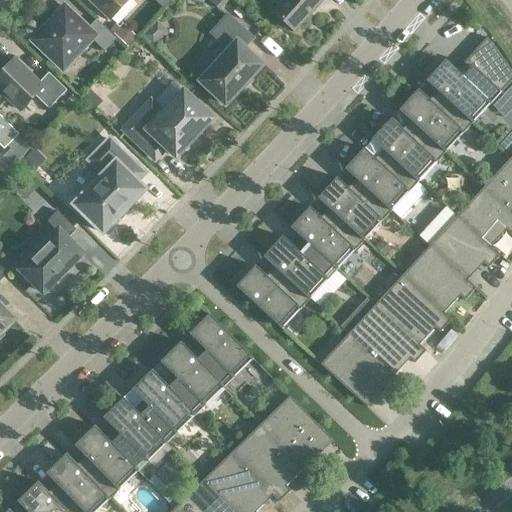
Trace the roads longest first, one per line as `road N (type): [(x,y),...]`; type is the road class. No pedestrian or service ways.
road 1 (residential): [(184,262),(426,0)]
road 2 (residential): [(375,451),(184,262)]
road 3 (residential): [(0,435),(184,262)]
road 4 (residential): [(375,451),(511,289)]
